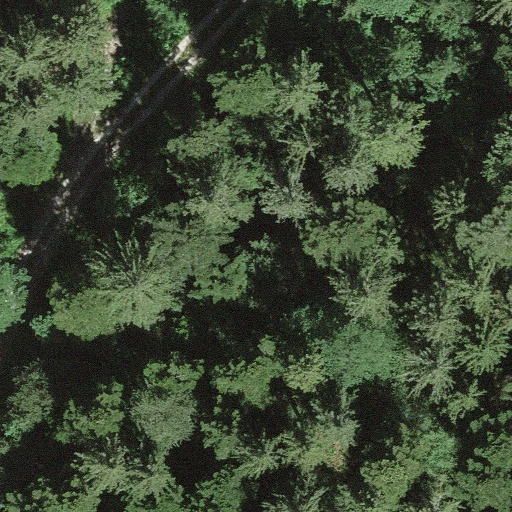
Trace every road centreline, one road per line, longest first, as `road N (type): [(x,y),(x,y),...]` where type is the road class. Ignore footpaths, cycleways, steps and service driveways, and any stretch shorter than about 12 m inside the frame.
road 1 (track): [(0,418),(184,0)]
road 2 (track): [(138,114),(234,0)]
